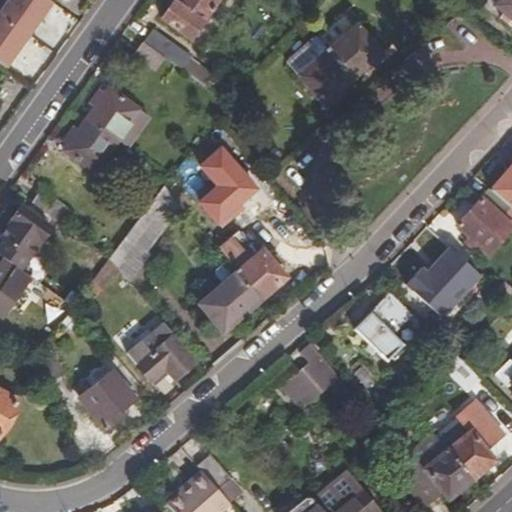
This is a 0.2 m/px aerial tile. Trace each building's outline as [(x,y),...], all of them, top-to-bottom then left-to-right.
[(218,0),(174,0),(161,18),(190,40),(218,0)] [(511,0),(496,0),(493,4),(511,19),(511,0)] [(345,12),(316,37),(353,79),(382,54),(345,12)] [(144,42),(182,70),(192,56),(153,29),(144,42)] [(353,79),(316,37),(287,63),(324,104),(353,79)] [(108,88),(86,118),(118,141),(139,111),(108,88)] [(94,173),(118,141),(86,118),(63,151),(94,173)] [(108,259),(127,282),(152,251),(148,247),(182,205),(164,185),(146,206),(108,259)] [(498,218),(510,205),(490,188),(455,224),(486,254),(509,228),(498,218)] [(31,203),(63,227),(72,215),(39,192),(31,203)] [(0,245),(0,255),(39,283),(47,271),(37,264),(28,257),(40,241),(50,228),(19,206),(6,224),(8,225),(0,236),(0,237),(4,240),(0,245)] [(425,229),(408,246),(426,263),(443,246),(425,229)] [(220,235),(213,242),(238,271),(261,298),(286,278),(262,250),(257,254),(237,232),(225,242),(220,235)] [(436,320),(478,276),(444,243),(401,287),(436,320)] [(20,291),(30,278),(16,267),(9,276),(0,269),(0,315),(10,303),(20,291)] [(235,320),(261,298),(238,271),(211,293),(235,320)] [(391,335),(412,314),(390,293),(353,328),(385,361),(401,345),(391,335)] [(175,379),(196,362),(172,334),(137,364),(150,381),(165,367),(175,379)] [(457,355),(442,369),(464,394),(481,380),(457,355)] [(295,373),(313,396),(314,396),(328,383),(308,361),(295,373)] [(134,397),(111,370),(78,396),(104,430),(119,419),(114,414),(134,397)] [(303,404),(313,396),(295,373),(294,373),(284,382),(303,404)] [(0,391),(0,437),(19,402),(0,391)] [(471,430),(447,449),(471,478),(495,460),(471,430)] [(449,496),(471,478),(447,449),(432,432),(411,450),(425,467),(408,482),(426,502),(443,489),(449,496)] [(274,450),(283,442),(277,434),(267,443),(274,450)] [(398,471),(408,482),(425,467),(411,450),(400,459),(398,471)] [(174,491),(177,495),(203,473),(200,469),(174,491)] [(375,511),(342,472),(311,498),(323,511),(375,511)] [(203,473),(177,495),(167,504),(174,511),(218,511),(229,503),(203,473)] [(323,511),(311,498),(308,494),(286,511),(323,511)] [(155,511),(144,497),(132,507),(136,511),(155,511)]
